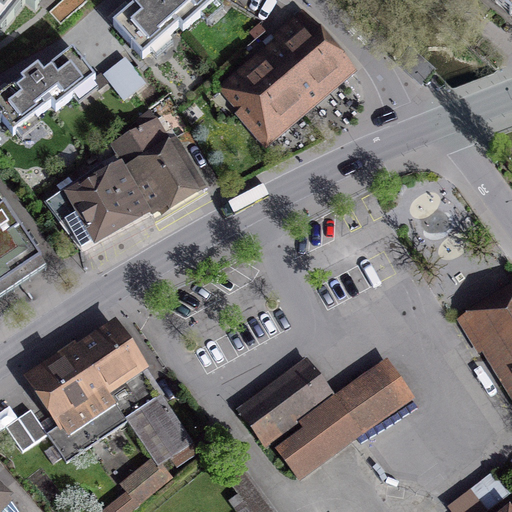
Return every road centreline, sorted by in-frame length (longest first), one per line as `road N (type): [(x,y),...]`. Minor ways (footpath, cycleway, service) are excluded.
road 1 (tertiary): [(433,127),(255,207),(116,285),(0,364)]
road 2 (residential): [(433,127),(310,0)]
road 3 (residential): [(511,224),(433,127)]
